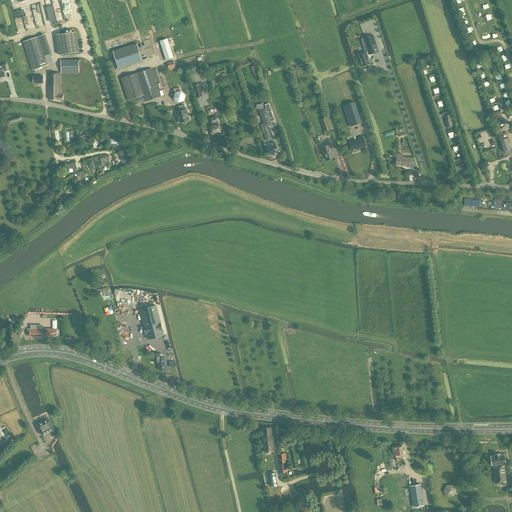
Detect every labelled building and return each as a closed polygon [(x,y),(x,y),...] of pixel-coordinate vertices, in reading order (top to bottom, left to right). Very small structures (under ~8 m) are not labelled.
[(56,35),(59,55),(79,52),(76,32),(56,35)] [(45,34),(44,34),(23,41),(32,70),(48,65),(54,62),(52,56),(53,56),(45,34)] [(369,54),(379,51),(373,35),(364,38),(368,51),(365,52),(365,51),(359,53),(359,54),(358,54),(362,66),(370,64),(367,54),(369,54)] [(160,41),(166,59),(173,57),(167,39),(160,41)] [(118,68),(142,60),(136,43),(113,51),(118,68)] [(79,72),(79,59),(60,59),(61,73),(79,72)] [(160,97),(151,68),(136,73),(121,78),(129,100),(143,95),(145,102),(160,97)] [(48,99),(62,100),(63,95),(60,95),(60,73),(48,73),(48,99)] [(33,75),(33,83),(43,83),(43,75),(33,75)] [(199,84),(193,86),(197,98),(202,96),(199,84)] [(178,102),(184,100),(185,95),(181,91),(179,87),(175,89),(176,92),(174,98),(178,102)] [(343,105),(350,126),(361,122),(354,102),(343,105)] [(272,126),(277,125),(269,103),(265,104),(266,108),(260,111),(264,123),(261,124),(267,141),(271,139),(267,126),(271,124),(272,126)] [(181,122),(190,120),(188,115),(189,115),(186,108),(185,104),(180,106),(181,110),(177,112),(178,116),(179,116),(181,122)] [(318,104),(311,107),(313,112),(320,110),(318,104)] [(453,125),(451,118),(450,115),(445,116),(446,120),(444,120),(447,127),(453,125)] [(220,131),(219,127),(220,127),(220,126),(220,124),(219,124),(218,124),(217,121),(218,121),(217,116),(211,118),(213,125),(210,126),(212,134),(220,131)] [(324,131),(330,129),(326,117),(321,119),(324,131)] [(403,127),(395,130),(397,136),(405,134),(403,127)] [(6,148),(8,146),(0,136),(0,155),(7,163),(14,157),(6,148)] [(366,146),(363,137),(349,142),(352,151),(366,146)] [(508,137),(500,140),(499,140),(503,152),(502,152),(503,155),(507,154),(506,151),(511,149),(508,137)] [(334,158),(330,144),(321,147),(323,154),(324,153),(326,160),(334,158)] [(418,167),(414,158),(402,157),(402,155),(397,154),(397,165),(406,165),(406,167),(418,167)] [(106,156),(100,158),(102,166),(105,165),(108,164),(108,161),(106,156)] [(511,201),(495,200),(494,208),(510,209),(509,211),(511,211),(511,201)] [(101,293),(100,293),(104,300),(105,300),(104,296),(109,295),(108,288),(103,289),(101,289),(101,293)] [(148,339),(164,335),(156,305),(140,310),(148,339)] [(27,335),(27,336),(28,336),(42,336),(42,333),(46,333),(46,336),(56,337),(56,329),(46,329),(42,329),(42,325),(38,325),(38,329),(36,329),(36,325),(30,325),(30,328),(29,328),(27,328),(27,335)] [(157,355),(157,363),(159,362),(159,370),(165,370),(164,357),(163,357),(163,353),(160,354),(160,355),(157,355)] [(48,419),(36,425),(41,435),(42,434),(43,438),(54,433),(52,429),(53,429),(48,419)] [(274,451),(272,430),(272,427),(262,428),(264,452),(274,451)] [(402,460),(401,454),(403,454),(402,446),(393,447),(394,451),(395,451),(396,457),(397,461),(402,460)] [(285,453),(279,454),(280,473),(287,472),(285,453)] [(504,466),(502,466),(501,464),(505,463),(504,455),(500,455),(500,454),(495,455),(495,456),(491,456),(492,465),(496,464),(497,467),(494,467),(495,482),(506,481),(504,466)] [(409,470),(393,473),(395,481),(400,480),(401,483),(404,482),(403,479),(410,478),(409,470)] [(269,473),(271,486),(277,485),(275,472),(269,473)] [(410,486),(413,506),(422,505),(419,485),(410,486)] [(444,491),(447,496),(453,496),(456,490),(453,485),(447,486),(444,491)]
